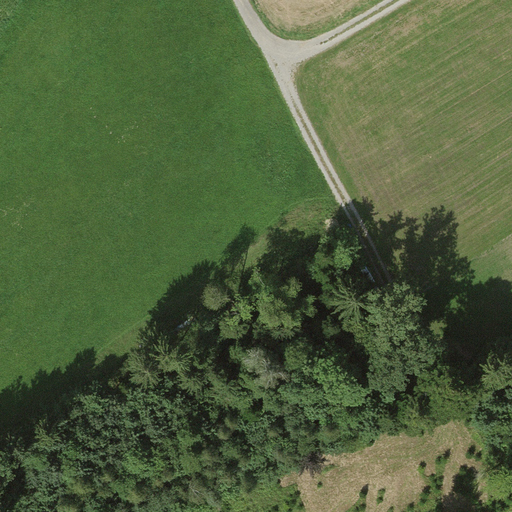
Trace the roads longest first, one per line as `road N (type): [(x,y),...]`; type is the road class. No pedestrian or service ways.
road 1 (track): [(339,190),(245,0)]
road 2 (track): [(279,65),(407,0)]
